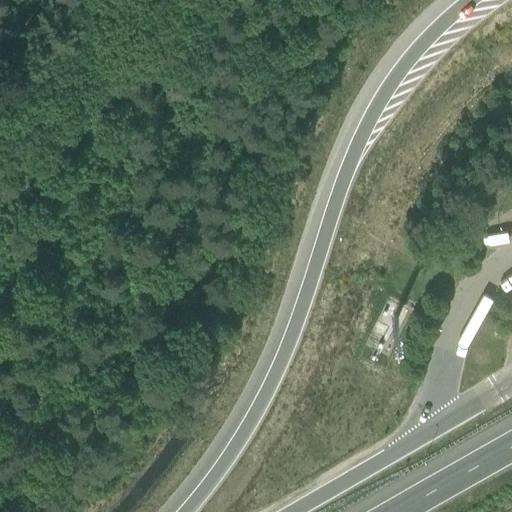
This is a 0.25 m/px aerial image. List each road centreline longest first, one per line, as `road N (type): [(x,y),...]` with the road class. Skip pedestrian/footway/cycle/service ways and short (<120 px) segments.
road 1 (motorway): [(468,0),(374,104),(264,375),(226,450),(180,511)]
road 2 (track): [(0,99),(115,0)]
road 3 (motorway): [(422,436),(293,511)]
road 4 (motorway): [(511,446),(397,511)]
